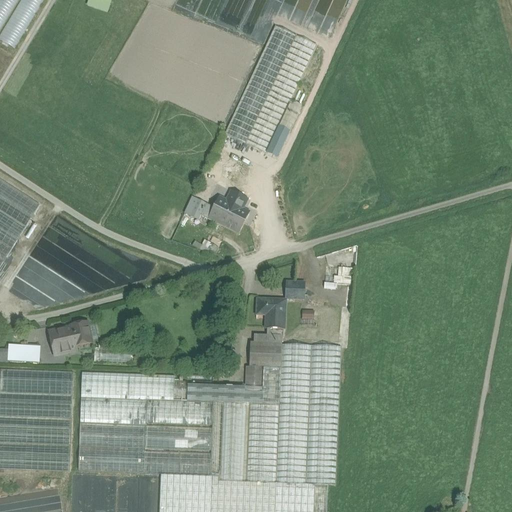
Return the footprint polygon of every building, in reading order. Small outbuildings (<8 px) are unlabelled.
[(0,0),(0,35),(18,0),(0,0)] [(0,41),(17,51),(42,0),(20,0),(0,39),(0,41)] [(114,4),(103,0),(91,0),(89,8),(109,16),(114,4)] [(275,27),(224,136),(266,155),(279,128),(291,103),(317,47),(275,27)] [(291,103),(279,128),(290,133),(302,108),(291,103)] [(249,182),(255,185),(262,169),(256,166),(249,182)] [(0,267),(39,206),(0,180),(0,267)] [(235,207),(219,199),(214,209),(229,217),(230,217),(235,207)] [(214,209),(206,205),(202,213),(210,217),(214,209)] [(242,211),(235,207),(230,217),(244,224),(251,212),(244,208),(242,211)] [(229,217),(214,209),(210,217),(208,220),(223,228),(229,217)] [(230,217),(229,217),(223,228),(239,235),(244,224),(230,217)] [(192,246),(215,256),(219,248),(203,241),(201,245),(193,242),(192,246)] [(305,285),(287,284),(286,300),(304,301),(305,285)] [(286,302),(257,300),(256,314),(266,315),(265,330),(273,331),(284,331),(286,302)] [(313,319),(313,311),(301,311),(301,319),(313,319)] [(87,324),(70,328),(64,330),(70,354),(76,352),(75,347),(91,344),(87,324)] [(149,326),(136,326),(135,336),(149,336),(149,326)] [(64,330),(49,333),(55,357),(70,354),(64,330)] [(281,346),(251,345),(250,368),(263,369),(280,369),(281,346)] [(38,363),(39,347),(8,346),(7,352),(2,352),(1,362),(38,363)] [(191,387),(188,386),(188,383),(183,382),(179,382),(174,382),(174,377),(82,374),(78,473),(144,475),(161,476),(159,511),(326,511),(328,487),(336,487),(341,348),(281,346),(280,369),(263,369),(262,394),(245,393),(245,389),(213,387),(191,387)] [(149,348),(135,347),(135,357),(148,357),(149,348)] [(131,351),(95,349),(94,362),(130,364),(131,351)] [(250,368),(246,368),(245,389),(245,393),(262,394),(263,369),(250,368)] [(74,373),(0,370),(0,470),(70,473),(74,373)] [(213,375),(185,374),(185,380),(191,381),(191,387),(213,387),(213,375)] [(489,414),(469,499),(487,503),(507,418),(489,414)] [(511,418),(510,418),(495,482),(511,486),(511,418)] [(511,511),(511,508),(511,486),(495,482),(487,511),(511,511)] [(485,511),(487,503),(469,499),(466,511),(485,511)]
